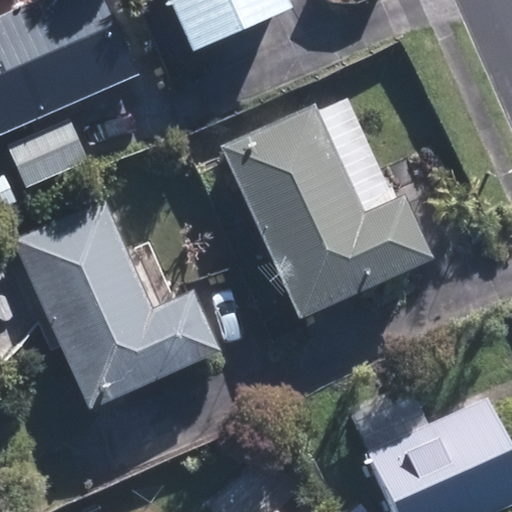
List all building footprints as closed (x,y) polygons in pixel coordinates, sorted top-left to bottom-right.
[(0,125),(122,74),(90,0),(64,0),(0,27),(0,125)] [(278,10),(273,0),(172,0),(192,46),(278,10)] [(312,116),(229,151),(295,307),(424,252),(402,201),(357,220),(312,116)] [(4,153),(11,167),(0,172),(0,208),(25,197),(90,166),(70,122),(4,153)] [(101,208),(20,242),(88,402),(206,352),(184,301),(148,316),(101,208)] [(465,511),(511,491),(511,472),(483,408),(376,456),(400,511),(465,511)]
